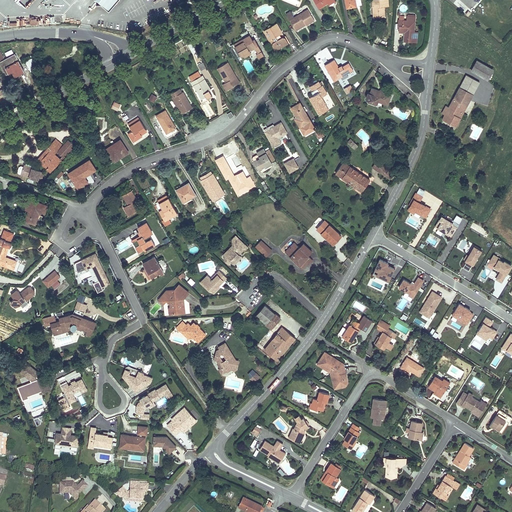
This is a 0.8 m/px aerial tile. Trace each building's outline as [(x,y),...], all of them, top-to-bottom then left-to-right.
[(91,0),(89,0),(83,7),(88,12),(96,4),(91,0)] [(96,0),(97,4),(102,4),(109,10),(117,0),(96,0)] [(372,0),(374,17),(382,16),(382,7),(384,7),(388,6),(388,0),(372,0)] [(314,20),(308,9),(294,17),(291,11),(286,14),(295,29),(303,24),(303,23),(304,22),(306,25),(314,20)] [(414,32),(416,17),(408,16),(407,20),(399,19),(398,25),(400,25),(399,32),(404,32),(409,33),(409,38),(414,39),(414,32)] [(303,24),(295,29),(296,31),(306,25),(304,22),(303,23),(303,24)] [(264,30),(275,49),(279,47),(279,45),(281,44),(283,44),(288,42),(285,37),(282,37),(281,37),(281,38),(279,34),(280,34),(282,32),(276,23),(271,25),(270,25),(269,25),(269,26),(269,27),(264,30)] [(264,55),(255,40),(254,40),(248,30),(241,34),(244,39),(235,44),(242,55),(243,54),(245,57),(250,54),(249,53),(251,52),(250,50),(254,47),(258,53),(257,54),(259,58),(264,55)] [(414,32),(414,39),(409,38),(409,33),(404,32),(404,40),(416,42),(417,32),(414,32)] [(279,45),(279,47),(275,49),(275,50),(288,43),(288,42),(283,44),(281,44),(279,45)] [(237,58),(242,55),(235,44),(230,46),(237,58)] [(0,62),(1,64),(16,55),(15,54),(0,62)] [(24,70),(16,55),(1,64),(0,64),(6,75),(12,71),(15,77),(20,74),(19,73),(24,70)] [(31,58),(25,61),(31,71),(41,66),(38,56),(31,58)] [(325,64),(334,81),(347,73),(352,70),(353,70),(349,63),(343,67),(342,65),(339,67),(334,59),(325,64)] [(477,60),(471,70),(488,79),(493,70),(477,60)] [(228,62),(218,68),(224,79),(226,78),(228,81),(224,83),(226,87),(230,88),(236,85),(237,81),(232,74),(234,73),(228,62)] [(194,85),(202,98),(206,96),(207,99),(212,96),(209,90),(208,90),(206,88),(208,87),(203,80),(205,79),(202,75),(201,76),(199,72),(190,77),(192,81),(191,81),(193,85),(194,85)] [(466,75),(457,92),(470,99),(479,82),(466,75)] [(313,95),(309,98),(316,110),(326,105),(321,97),(327,94),(322,85),(321,86),(319,82),(318,81),(310,86),(312,91),(311,91),(313,95)] [(4,88),(0,90),(0,100),(8,96),(4,88)] [(378,90),(372,88),(371,91),(368,100),(371,101),(373,100),(374,102),(377,103),(378,101),(388,104),(391,95),(382,92),(378,90)] [(192,108),(183,91),(182,92),(180,89),(173,92),(175,96),(173,97),(182,113),(192,108)] [(182,113),(173,97),(175,96),(173,92),(170,94),(181,114),(182,113)] [(470,99),(457,92),(449,107),(446,106),(443,113),(445,114),(443,119),(456,126),(464,111),(462,111),(463,108),(465,109),(470,99)] [(315,128),(300,102),(291,107),(296,116),(297,117),(296,118),(295,119),(305,134),(315,128)] [(326,105),(316,110),(320,115),(326,111),(329,110),(326,105)] [(176,128),(165,110),(156,116),(163,127),(164,127),(165,128),(164,129),(167,133),(176,128)] [(145,129),(138,118),(128,124),(132,131),(128,133),(133,142),(142,136),(141,134),(140,132),(145,129)] [(281,123),(265,132),(273,146),(280,142),(278,137),(286,133),(281,123)] [(75,145),(68,139),(57,152),(62,156),(60,159),(54,153),(62,145),(56,139),(40,157),(45,162),(43,165),(50,172),(61,160),(75,145)] [(348,142),(355,149),(358,146),(351,139),(348,142)] [(113,144),(106,149),(113,159),(120,155),(121,157),(129,152),(122,142),(115,146),(113,144)] [(253,157),(252,159),(259,170),(272,163),(271,162),(265,151),(264,149),(257,153),(258,155),(256,155),(253,157)] [(265,151),(271,162),(275,159),(269,149),(265,151)] [(45,162),(40,157),(37,160),(43,165),(45,162)] [(293,157),(283,162),(289,173),(299,168),(293,157)] [(89,160),(69,173),(78,188),(86,183),(82,178),(84,177),(96,169),(89,160)] [(362,191),(370,180),(344,161),(336,172),(349,181),(348,182),(362,191)] [(380,172),(383,167),(384,166),(377,161),(373,167),(380,172)] [(34,170),(23,167),(21,174),(41,181),(44,173),(40,172),(41,171),(34,169),(34,170)] [(380,172),(390,179),(394,174),(386,169),(383,167),(380,172)] [(200,177),(202,180),(212,174),(210,171),(200,177)] [(202,180),(201,180),(211,197),(216,194),(218,198),(224,194),(213,174),(212,174),(202,180)] [(237,174),(229,178),(238,194),(255,185),(250,176),(246,178),(247,180),(241,183),(237,174)] [(183,202),(196,195),(189,182),(184,185),(185,186),(176,191),(183,202)] [(132,214),(140,209),(135,201),(137,199),(132,191),(129,193),(128,192),(123,194),(128,202),(128,201),(130,204),(129,204),(123,207),(128,215),(131,213),(132,214)] [(159,203),(169,198),(167,195),(158,200),(158,201),(159,203)] [(177,213),(169,198),(159,203),(158,201),(155,203),(164,220),(168,218),(177,213)] [(28,211),(25,221),(35,224),(38,215),(38,214),(38,213),(44,215),(47,206),(32,200),(28,211)] [(431,212),(414,202),(407,213),(414,217),(416,214),(420,217),(420,218),(425,221),(431,212)] [(319,227),(325,220),(322,217),(318,222),(315,219),(312,221),(319,227)] [(458,229),(442,219),(439,223),(442,224),(437,231),(451,240),(458,229)] [(319,227),(317,229),(333,244),(338,238),(338,239),(341,236),(325,220),(319,227)] [(152,233),(146,222),(138,227),(140,231),(138,232),(140,235),(141,236),(138,238),(137,237),(132,240),(138,252),(143,249),(145,248),(146,249),(155,245),(149,234),(152,233)] [(0,240),(0,264),(13,270),(17,261),(5,256),(9,246),(10,247),(12,242),(11,242),(14,233),(4,229),(0,240)] [(248,247),(236,235),(232,239),(235,242),(232,245),(223,254),(226,257),(224,260),(228,264),(231,261),(232,262),(236,258),(238,259),(241,255),(240,254),(237,252),(238,250),(239,252),(242,248),(244,250),(246,250),(248,247)] [(272,251),(261,241),(255,246),(266,256),(272,251)] [(285,252),(298,264),(302,260),(301,259),(303,257),(308,262),(309,263),(310,263),(312,261),(312,259),(308,255),(312,252),(305,245),(301,248),(299,247),(295,242),(285,252)] [(482,249),(475,245),(468,255),(467,254),(464,259),(466,261),(462,267),(469,271),(473,264),(473,265),(476,260),(482,249)] [(91,256),(75,263),(77,273),(84,270),(82,267),(92,263),(97,273),(98,272),(99,275),(97,276),(99,280),(99,281),(93,283),(97,292),(103,290),(102,287),(109,284),(107,279),(106,280),(106,278),(103,270),(98,258),(97,259),(95,255),(91,257),(91,256)] [(238,259),(236,258),(232,262),(234,264),(242,256),(241,255),(238,259)] [(500,258),(494,255),(489,263),(495,266),(494,268),(499,271),(499,269),(501,270),(496,279),(501,281),(511,265),(504,261),(504,262),(499,259),(500,258)] [(155,257),(143,263),(146,269),(151,278),(160,273),(161,276),(164,274),(155,257)] [(302,268),(308,262),(303,257),(301,259),(302,260),(298,264),(302,268)] [(390,265),(381,261),(375,275),(390,282),(396,270),(389,267),(390,265)] [(82,267),(84,270),(92,266),(99,281),(99,280),(97,276),(99,275),(98,272),(97,273),(92,263),(82,267)] [(134,264),(128,268),(131,273),(137,269),(134,264)] [(49,276),(54,281),(60,276),(55,270),(49,276)] [(226,278),(219,270),(216,274),(217,275),(212,280),(211,279),(208,277),(203,282),(207,286),(214,293),(219,287),(218,286),(218,285),(219,284),(220,285),(226,278)] [(203,282),(208,277),(207,275),(200,283),(206,288),(207,286),(203,282)] [(46,278),(51,284),(54,281),(49,276),(46,278)] [(423,280),(417,277),(413,284),(411,283),(410,283),(403,279),(398,287),(409,294),(408,295),(412,298),(423,280)] [(189,292),(179,284),(175,289),(166,290),(161,297),(159,296),(158,298),(159,299),(159,300),(164,304),(166,300),(170,300),(171,308),(169,308),(170,314),(185,313),(184,306),(183,306),(182,303),(184,303),(183,298),(189,292)] [(11,295),(14,299),(10,302),(12,304),(16,306),(20,304),(25,300),(26,301),(34,294),(35,291),(31,287),(28,287),(20,294),(18,290),(16,290),(11,295)] [(440,297),(432,291),(428,298),(421,310),(430,315),(439,301),(438,301),(440,297)] [(401,311),(407,301),(403,298),(397,308),(401,311)] [(78,301),(72,313),(78,316),(83,303),(78,301)] [(470,310),(459,304),(452,315),(458,319),(460,316),(468,321),(473,314),(469,312),(470,310)] [(265,305),(256,315),(266,323),(265,324),(270,328),(271,326),(272,327),(280,317),(265,305)] [(90,336),(96,323),(85,318),(84,320),(73,315),(71,315),(70,314),(59,317),(60,320),(56,321),(55,317),(53,317),(53,315),(43,318),(44,325),(51,323),(52,330),(62,328),(63,332),(68,331),(67,327),(70,327),(71,328),(71,329),(72,329),(74,329),(76,328),(81,330),(82,329),(87,331),(86,334),(90,336)] [(354,318),(342,336),(351,342),(360,328),(365,331),(372,320),(364,315),(360,322),(354,318)] [(468,321),(460,316),(458,319),(466,324),(468,321)] [(492,321),(486,317),(482,323),(483,323),(476,334),(482,337),(483,335),(488,337),(488,336),(492,339),(496,332),(489,327),(492,321)] [(183,321),(177,327),(181,332),(184,329),(186,332),(188,330),(192,334),(192,335),(195,338),(198,342),(206,334),(194,322),(191,325),(188,323),(186,325),(183,321)] [(389,327),(379,321),(375,327),(383,331),(385,333),(388,328),(389,327)] [(277,359),(295,338),(282,327),(277,333),(278,333),(265,349),(277,359)] [(383,331),(379,337),(380,337),(376,344),(384,349),(385,346),(388,341),(391,337),(393,338),(396,333),(388,328),(385,333),(383,331)] [(184,329),(181,332),(188,338),(195,338),(192,335),(192,334),(188,330),(186,332),(184,329)] [(511,334),(511,333),(501,348),(506,351),(506,350),(511,353),(511,334)] [(233,359),(234,357),(231,356),(232,354),(225,343),(218,347),(220,349),(216,351),(214,359),(217,360),(219,363),(220,363),(221,365),(221,368),(220,368),(219,369),(222,374),(227,371),(227,369),(231,367),(232,369),(233,370),(235,371),(236,370),(239,361),(236,360),(233,359)] [(345,375),(344,370),(343,370),(341,363),(332,358),(329,357),(330,355),(325,351),(317,363),(329,371),(331,370),(333,368),(334,369),(335,372),(331,373),(334,385),(337,384),(338,388),(345,386),(348,382),(347,378),(344,378),(343,375),(345,375)] [(498,352),(490,365),(495,369),(504,355),(498,352)] [(330,355),(329,357),(332,358),(341,363),(343,370),(344,370),(345,375),(343,375),(344,378),(347,378),(344,363),(330,355)] [(419,376),(424,368),(407,357),(401,367),(409,372),(410,370),(419,376)] [(150,383),(152,378),(145,375),(146,373),(148,374),(152,364),(143,360),(141,363),(144,364),(144,365),(141,364),(139,368),(143,370),(142,373),(139,371),(136,377),(129,374),(130,371),(125,369),(123,376),(135,392),(150,383)] [(19,370),(21,372),(27,363),(26,362),(19,370)] [(27,363),(21,372),(30,379),(31,382),(17,387),(22,399),(27,397),(25,393),(31,390),(32,392),(42,389),(49,386),(46,378),(42,378),(38,379),(36,380),(35,377),(36,375),(39,373),(27,363)] [(136,377),(139,371),(130,367),(128,368),(125,369),(130,371),(129,374),(136,377)] [(442,380),(435,376),(428,386),(435,390),(437,391),(435,393),(441,397),(449,385),(442,380)] [(67,383),(61,386),(70,403),(76,400),(73,394),(80,390),(82,392),(87,389),(82,379),(76,382),(72,384),(68,386),(67,383)] [(137,407),(136,414),(141,414),(141,418),(144,419),(144,414),(144,409),(149,406),(154,403),(153,400),(159,396),(159,397),(163,395),(163,394),(165,393),(168,397),(172,395),(165,384),(161,387),(156,391),(155,389),(147,394),(147,395),(148,396),(147,397),(146,396),(145,397),(144,396),(142,397),(142,398),(140,400),(141,402),(138,403),(137,407)] [(50,389),(49,386),(42,389),(32,392),(31,390),(25,393),(27,397),(22,399),(23,401),(29,398),(28,397),(42,391),(43,392),(50,389)] [(329,394),(319,391),(317,399),(313,398),(312,403),(314,403),(312,409),(316,410),(318,409),(323,410),(324,406),(323,403),(323,401),(325,402),(327,402),(329,394)] [(461,404),(468,394),(464,391),(457,402),(465,407),(465,406),(461,404)] [(468,394),(461,404),(465,406),(466,406),(472,409),(480,415),(486,405),(480,402),(472,397),(473,395),(469,392),(468,394)] [(387,400),(374,398),(373,407),(375,407),(373,424),(380,425),(381,418),(384,419),(387,400)] [(184,407),(172,419),(173,420),(167,425),(176,434),(181,429),(184,432),(188,428),(185,424),(190,419),(189,418),(192,415),(184,407)] [(499,430),(506,420),(509,422),(511,418),(499,410),(490,424),(495,427),(499,430)] [(291,432),(293,433),(291,439),(296,441),(297,438),(301,440),(305,433),(304,432),(305,428),(309,426),(303,417),(301,418),(299,414),(294,417),(297,421),(294,428),(293,428),(291,432)] [(196,420),(192,415),(189,418),(190,419),(185,424),(188,428),(196,420)] [(40,416),(33,419),(37,425),(43,422),(40,416)] [(410,433),(409,437),(422,440),(423,432),(420,432),(422,423),(412,421),(410,428),(407,427),(406,432),(410,433)] [(359,428),(353,424),(346,435),(348,436),(346,439),(343,444),(351,449),(356,441),(355,440),(359,432),(357,431),(359,428)] [(148,427),(139,426),(138,434),(147,435),(148,427)] [(77,451),(79,437),(70,436),(70,435),(71,428),(63,427),(62,434),(57,433),(55,448),(60,448),(61,445),(71,446),(71,450),(77,451)] [(96,427),(91,427),(88,442),(103,444),(102,447),(111,448),(112,437),(108,437),(108,434),(103,434),(95,432),(96,427)] [(145,437),(121,434),(120,446),(144,449),(145,437)] [(176,447),(166,437),(154,436),(153,445),(161,446),(161,444),(163,444),(163,447),(169,453),(176,447)] [(278,451),(280,449),(274,446),(265,440),(259,449),(268,455),(269,453),(271,454),(269,457),(273,460),(274,458),(279,461),(283,454),(278,451)] [(278,440),(274,446),(280,449),(283,444),(278,440)] [(455,459),(453,462),(464,469),(466,465),(465,465),(470,456),(469,455),(474,448),(465,442),(460,450),(462,451),(456,460),(455,459)] [(286,453),(280,449),(278,451),(283,454),(279,461),(274,458),(273,460),(279,463),(286,453)] [(406,458),(384,457),(383,466),(386,466),(386,471),(388,471),(387,475),(391,476),(395,475),(395,472),(397,472),(397,466),(395,466),(395,462),(398,464),(400,467),(404,462),(406,464),(406,458)] [(327,474),(323,480),(332,486),(334,482),(336,483),(339,479),(336,477),(341,469),(340,469),(335,465),(331,463),(326,471),(329,473),(328,475),(327,474)] [(328,475),(329,473),(326,471),(325,473),(321,479),(323,480),(327,474),(328,475)] [(447,475),(446,475),(439,484),(437,488),(436,487),(433,492),(445,500),(448,495),(447,494),(452,486),(455,481),(453,479),(447,475)] [(71,482),(59,483),(60,494),(69,493),(75,499),(87,486),(82,481),(77,486),(74,484),(71,482)] [(127,492),(122,497),(127,502),(130,502),(131,500),(135,500),(135,502),(142,503),(143,492),(145,492),(146,492),(147,484),(139,484),(136,484),(136,482),(130,482),(129,491),(127,493),(127,492)] [(127,492),(122,487),(115,493),(120,498),(122,497),(127,492)] [(365,489),(352,510),(354,511),(362,511),(364,508),(367,504),(366,503),(367,502),(368,503),(370,503),(375,495),(365,489)] [(253,511),(255,509),(260,511),(260,510),(262,507),(262,506),(243,496),(238,506),(249,511),(253,511)] [(102,511),(105,510),(95,501),(88,507),(85,511),(84,510),(82,511),(102,511)] [(422,511),(420,510),(419,511),(430,511),(434,506),(427,502),(422,511)]
